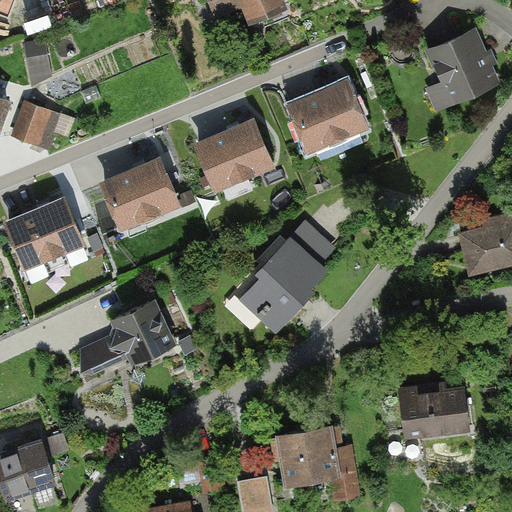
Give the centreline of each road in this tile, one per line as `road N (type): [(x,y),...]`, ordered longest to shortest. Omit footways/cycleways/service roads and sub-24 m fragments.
road 1 (residential): [(325,50),(0,185)]
road 2 (residential): [(86,511),(165,434),(341,340)]
road 3 (residential): [(341,340),(511,112)]
road 4 (residential): [(341,340),(511,297)]
